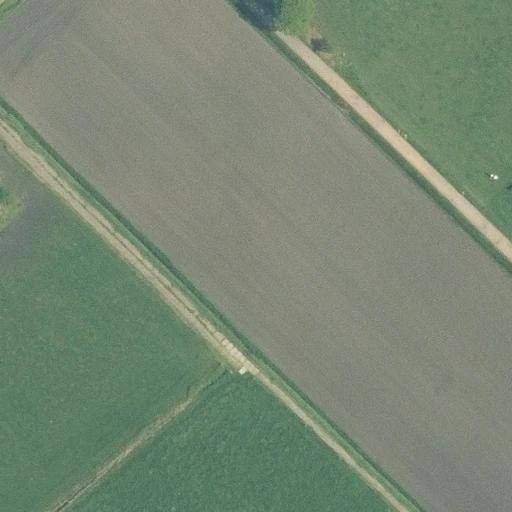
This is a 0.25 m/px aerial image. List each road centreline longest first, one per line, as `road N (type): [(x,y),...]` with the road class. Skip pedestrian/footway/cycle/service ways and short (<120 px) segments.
road 1 (track): [(398,511),(0,126)]
road 2 (track): [(511,259),(245,0)]
